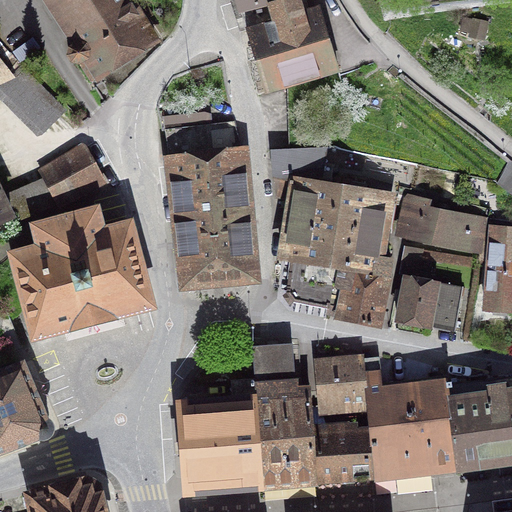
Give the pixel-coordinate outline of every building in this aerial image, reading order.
[(79,63),(92,83),(155,42),(129,0),(50,0),(77,42),(70,48),(68,55),(72,60),(79,63)] [(269,2),(274,21),(302,13),(298,0),(237,0),(241,10),(269,2)] [(319,8),(302,13),(274,21),(246,30),(265,92),(285,86),(292,101),(294,149),(324,148),(319,76),(338,70),(319,8)] [(485,23),(463,19),(461,29),(483,34),(485,23)] [(0,75),(9,72),(0,60),(0,75)] [(23,67),(1,88),(41,128),(63,107),(23,67)] [(163,119),(184,283),(250,277),(252,263),(242,148),(234,121),(200,125),(199,115),(163,119)] [(39,170),(42,178),(57,203),(58,205),(103,180),(84,146),(39,170)] [(293,178),(320,183),(326,148),(324,148),(294,149),(271,150),(272,159),(274,159),(275,172),(273,172),(275,196),(290,197),(293,178)] [(511,160),(510,159),(496,182),(511,193),(511,160)] [(2,196),(11,217),(14,222),(57,203),(42,178),(2,196)] [(329,306),(339,308),(350,251),(381,256),(390,195),(320,183),(293,178),(290,197),(282,256),(291,258),(287,292),(293,301),(328,308),(329,306)] [(0,192),(0,222),(10,218),(11,217),(2,196),(0,192)] [(480,252),(486,219),(483,219),(483,221),(427,208),(429,201),(408,196),(399,234),(405,236),(480,252)] [(151,304),(129,222),(102,230),(96,209),(34,225),(40,246),(12,254),(34,336),(91,321),(117,314),(151,304)] [(511,221),(486,219),(480,252),(479,261),(489,263),(485,309),(511,311),(511,221)] [(339,308),(337,319),(377,327),(390,258),(381,256),(350,251),(339,308)] [(405,275),(397,320),(454,331),(463,287),(405,275)] [(254,379),(254,384),(295,381),(301,379),(299,344),(250,348),(250,359),(253,359),(254,379)] [(356,350),(316,344),(322,406),(331,405),(366,403),(362,357),(357,358),(356,350)] [(366,403),(368,427),(451,418),(447,381),(446,375),(381,383),(380,370),(364,372),(363,357),(362,357),(366,403)] [(44,434),(49,430),(49,423),(45,419),(22,363),(16,366),(14,361),(0,366),(0,449),(39,434),(44,434)] [(451,418),(452,425),(511,416),(511,377),(503,378),(451,384),(451,381),(447,381),(451,418)] [(254,384),(254,379),(232,380),(233,399),(177,403),(184,491),(262,485),(254,384)] [(254,384),(262,485),(316,481),(312,432),(310,390),(295,391),(295,381),(254,384)] [(312,432),(316,481),(372,476),(368,427),(366,403),(331,405),(332,430),(312,432)] [(511,459),(511,416),(452,425),(458,467),(511,459)] [(452,425),(451,418),(368,427),(372,476),(458,467),(452,425)] [(102,511),(97,491),(99,491),(97,486),(96,486),(92,483),(89,481),(85,480),(85,479),(80,480),(80,481),(32,493),(31,492),(29,492),(34,511),(33,511),(102,511)]
